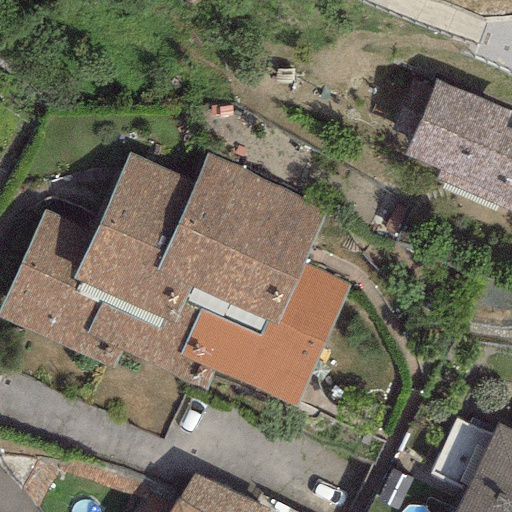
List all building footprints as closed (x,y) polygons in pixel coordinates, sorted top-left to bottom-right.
[(505,181),(511,163),(511,131),(492,123),(498,109),(439,84),(414,143),(449,158),(505,181)] [(316,172),(325,157),(302,144),(293,159),(316,172)] [(196,188),(130,158),(94,237),(44,214),(4,301),(107,348),(116,328),(203,368),(210,352),(291,389),(338,286),(289,264),(314,209),(209,161),(196,188)] [(511,163),(505,181),(449,158),(444,171),(511,200),(511,163)] [(511,511),(511,433),(505,430),(463,511),(511,511)] [(0,461),(21,489),(36,458),(0,451),(0,461)] [(251,511),(258,502),(197,473),(170,511),(251,511)] [(170,511),(171,511),(148,496),(137,511),(170,511)]
